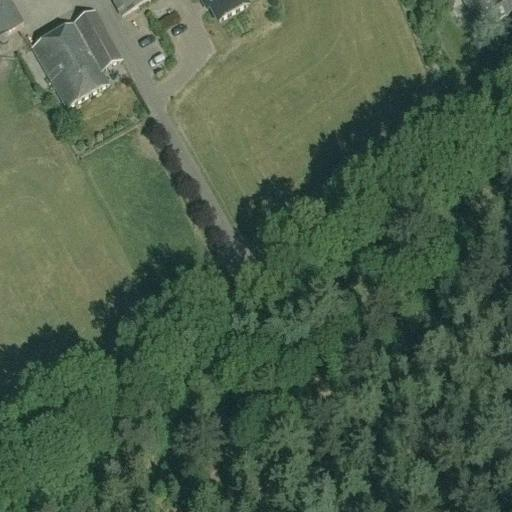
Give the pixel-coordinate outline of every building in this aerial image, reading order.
[(5,0),(0,0),(0,40),(22,28),(5,0)] [(147,0),(113,0),(122,15),(147,0)] [(206,2),(219,24),(248,8),(243,0),(201,0),(203,3),(206,2)] [(511,0),(463,0),(483,31),(511,12),(511,0)] [(94,13),(33,49),(68,110),(109,86),(101,72),(122,60),(94,13)] [(221,412),(206,421),(212,432),(227,423),(221,412)]
